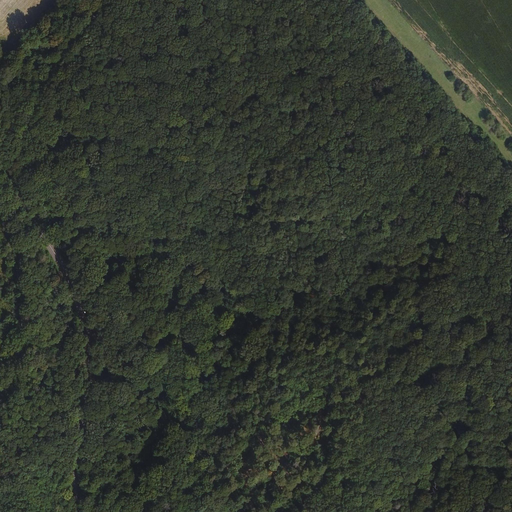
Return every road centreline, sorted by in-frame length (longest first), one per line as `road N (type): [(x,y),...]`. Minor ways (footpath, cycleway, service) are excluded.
road 1 (track): [(42,96),(135,100),(240,75),(300,87),(456,243),(476,295),(511,324)]
road 2 (secondary): [(8,178),(73,299),(83,350),(78,511)]
road 3 (unclassified): [(8,178),(53,72),(106,0)]
road 4 (track): [(384,511),(432,470),(511,458)]
